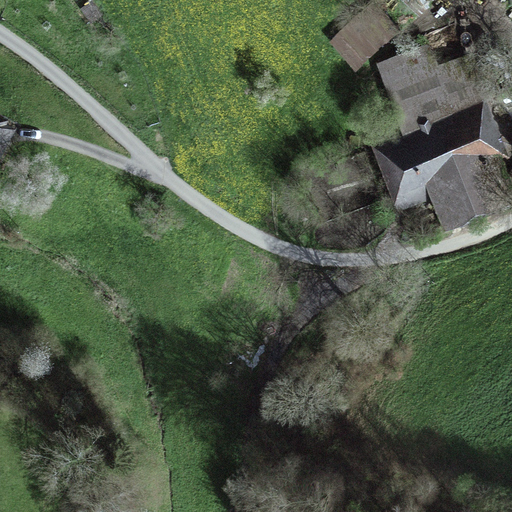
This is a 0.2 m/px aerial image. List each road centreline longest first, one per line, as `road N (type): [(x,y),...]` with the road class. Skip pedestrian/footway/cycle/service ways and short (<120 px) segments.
road 1 (unclassified): [(511,220),(390,257),(288,251),(169,179),(0,32)]
road 2 (track): [(23,132),(163,173)]
